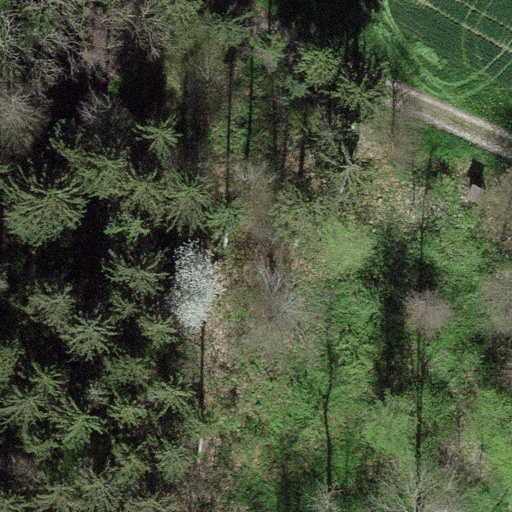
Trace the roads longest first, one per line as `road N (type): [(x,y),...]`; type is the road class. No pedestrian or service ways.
road 1 (track): [(511,174),(162,0)]
road 2 (track): [(108,72),(0,245)]
